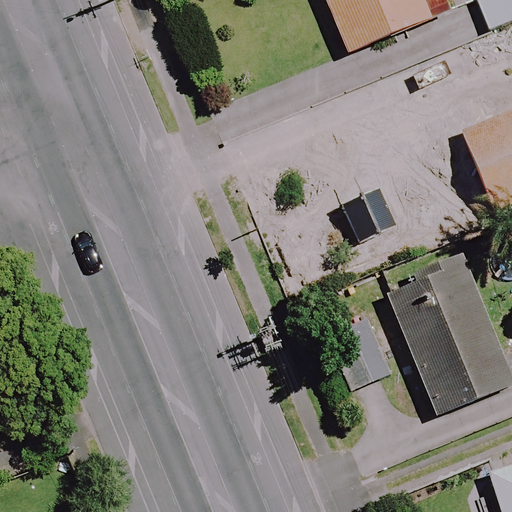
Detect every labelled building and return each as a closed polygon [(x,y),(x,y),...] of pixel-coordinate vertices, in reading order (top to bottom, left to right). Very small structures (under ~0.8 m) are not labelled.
[(318,0),(342,58),(426,24),(415,0),(318,0)] [(511,24),(511,0),(473,0),(470,1),(484,36),(511,24)] [(420,244),(500,210),(450,92),(370,126),(420,244)] [(456,263),(380,293),(429,421),(511,388),(511,358),(496,365),(456,263)] [(345,395),(389,378),(368,322),(323,339),(345,395)] [(493,511),(511,511),(511,468),(482,479),(493,511)]
